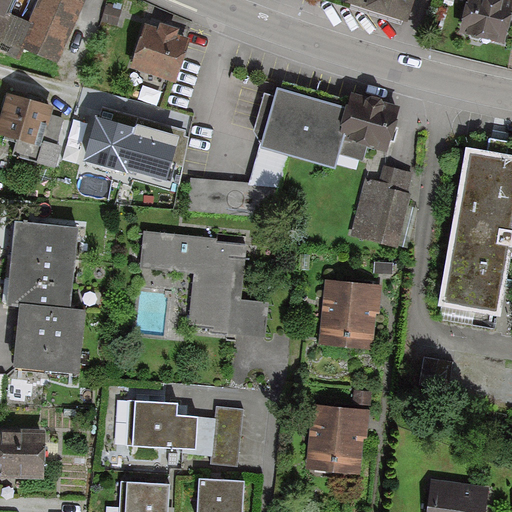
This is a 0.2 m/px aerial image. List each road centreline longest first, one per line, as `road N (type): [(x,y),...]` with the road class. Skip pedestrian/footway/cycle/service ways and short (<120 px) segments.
road 1 (unknown): [(445,80),(428,317),(445,343),(511,356)]
road 2 (tertiary): [(511,92),(323,44),(205,0)]
road 3 (track): [(372,511),(392,319),(382,302)]
road 4 (unknown): [(236,12),(212,162)]
